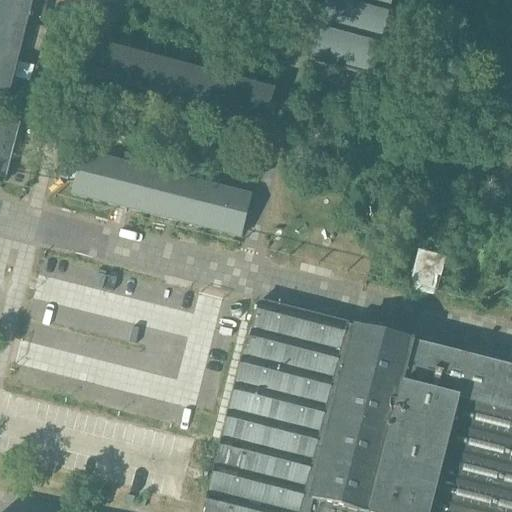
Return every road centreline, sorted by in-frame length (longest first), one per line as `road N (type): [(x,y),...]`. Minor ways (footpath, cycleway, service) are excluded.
road 1 (unclassified): [(242,278),(511,342)]
road 2 (unclassified): [(511,166),(426,105),(294,68)]
road 3 (unclassified): [(80,0),(30,224)]
road 4 (unclassified): [(30,224),(242,278)]
road 5 (unclassified): [(242,278),(294,68)]
